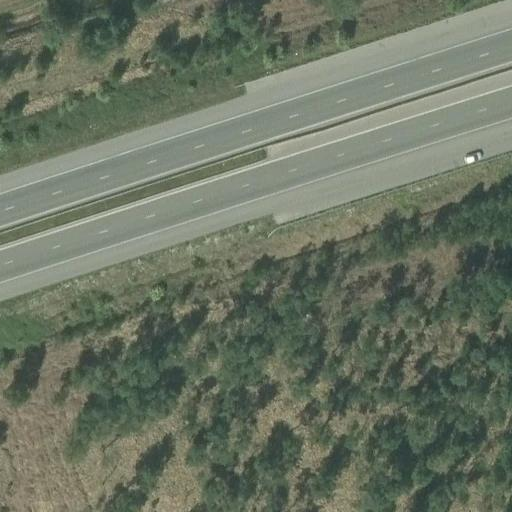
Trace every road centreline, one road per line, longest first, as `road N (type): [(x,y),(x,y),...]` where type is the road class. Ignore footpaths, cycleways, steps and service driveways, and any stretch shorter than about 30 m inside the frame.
road 1 (motorway): [(511,43),(0,207)]
road 2 (motorway): [(0,267),(511,104)]
